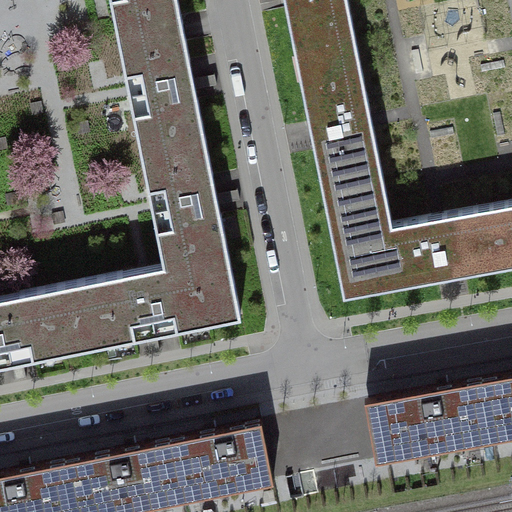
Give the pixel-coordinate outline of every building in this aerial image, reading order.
[(110,0),(118,33),(182,20),(178,0),(110,0)] [(285,0),(294,45),(329,38),(328,33),(354,28),(348,0),(285,0)] [(141,149),(205,136),(193,75),(182,20),(118,33),(141,149)] [(294,45),(324,193),(384,180),(354,28),(328,33),(329,38),(294,45)] [(216,190),(205,136),(141,149),(163,261),(167,279),(204,272),(206,282),(234,277),(216,190)] [(344,292),(494,265),(487,230),(497,228),(492,202),(392,220),(384,180),(324,193),(344,292)] [(511,198),(492,202),(497,228),(487,230),(494,265),(511,261),(511,198)] [(241,313),(234,277),(206,282),(204,272),(167,279),(163,261),(81,278),(86,305),(77,307),(79,317),(69,319),(74,346),(154,331),(241,313)] [(86,305),(81,278),(0,294),(0,361),(8,360),(74,346),(69,319),(79,317),(77,307),(86,305)] [(511,372),(444,384),(366,398),(376,456),(511,432),(511,372)] [(0,468),(0,511),(121,511),(275,482),(262,417),(208,428),(101,449),(0,468)]
